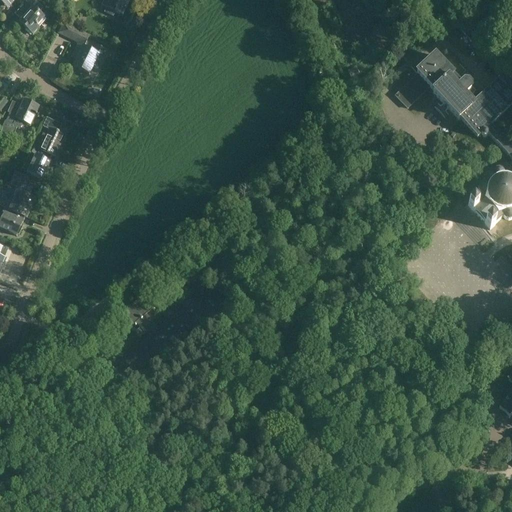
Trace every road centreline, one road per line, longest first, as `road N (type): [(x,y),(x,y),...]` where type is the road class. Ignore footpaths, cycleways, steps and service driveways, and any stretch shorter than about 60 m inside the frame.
road 1 (residential): [(21,316),(105,123)]
road 2 (unclassified): [(442,511),(504,433),(474,376),(478,331)]
road 3 (residential): [(105,123),(173,0)]
road 4 (residential): [(105,123),(0,53)]
